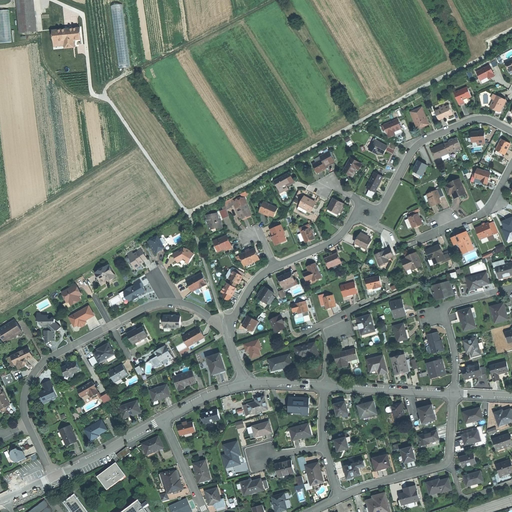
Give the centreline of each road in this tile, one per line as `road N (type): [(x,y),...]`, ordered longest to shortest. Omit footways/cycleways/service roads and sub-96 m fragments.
road 1 (track): [(267,0),(106,90),(189,214),(229,336)]
road 2 (track): [(189,214),(484,58),(488,42),(511,30)]
road 3 (residential): [(339,496),(446,463),(454,393)]
road 4 (residential): [(511,131),(480,118),(426,138),(373,210)]
road 5 (track): [(141,141),(0,228)]
road 6 (residential): [(110,325),(41,363),(24,392),(27,423)]
road 7 (residential): [(454,393),(325,385)]
road 8 (residential): [(162,418),(52,478)]
road 9 (residential): [(422,238),(483,212),(511,164)]
